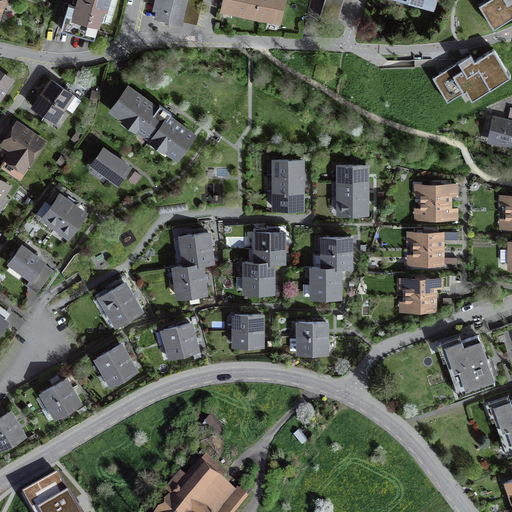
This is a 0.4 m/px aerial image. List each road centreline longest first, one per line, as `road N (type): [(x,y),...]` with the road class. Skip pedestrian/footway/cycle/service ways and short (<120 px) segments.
road 1 (residential): [(0,482),(129,407),(198,379),(264,373),(316,384)]
road 2 (residential): [(0,390),(38,366),(33,317),(121,266),(162,217),(238,214)]
road 3 (residential): [(346,46),(126,37)]
road 4 (residential): [(348,395),(381,348),(511,302)]
road 5 (residential): [(511,32),(469,44),(346,46)]
road 6 (residential): [(348,395),(401,429),(463,511)]
road 7 (residential): [(249,511),(260,483),(260,447),(316,384)]
